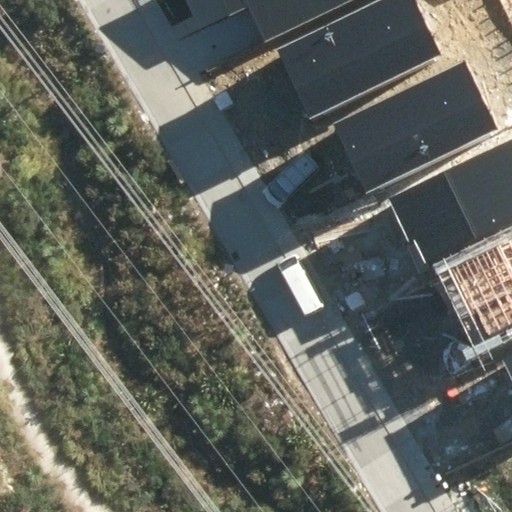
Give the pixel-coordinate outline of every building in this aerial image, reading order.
[(243,0),(264,44),(352,0),(243,0)] [(309,118),(439,53),(416,0),(384,0),(279,50),(309,118)] [(364,192),(494,127),(466,61),(334,124),(364,192)] [(511,139),(388,197),(409,241),(416,238),(427,263),(511,223),(511,139)] [(487,333),(511,321),(511,242),(453,270),(471,309),(476,309),(487,333)] [(511,354),(503,359),(511,379),(511,354)]
